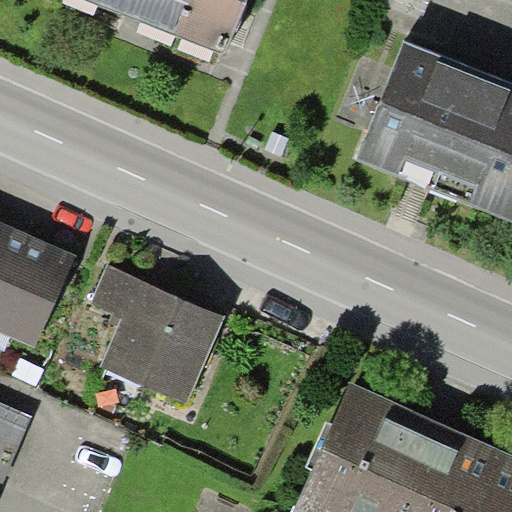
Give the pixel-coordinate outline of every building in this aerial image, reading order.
[(251,0),(41,0),(227,67),(251,0)] [(377,0),(376,3),(417,20),(425,0),(377,0)] [(511,78),(411,42),(363,176),(511,229),(511,78)] [(84,265),(0,229),(0,344),(43,363),(84,265)] [(228,330),(112,275),(93,316),(129,333),(105,383),(185,421),(228,330)] [(511,511),(511,451),(351,381),(291,511),(511,511)] [(35,404),(0,389),(0,477),(5,480),(35,404)]
